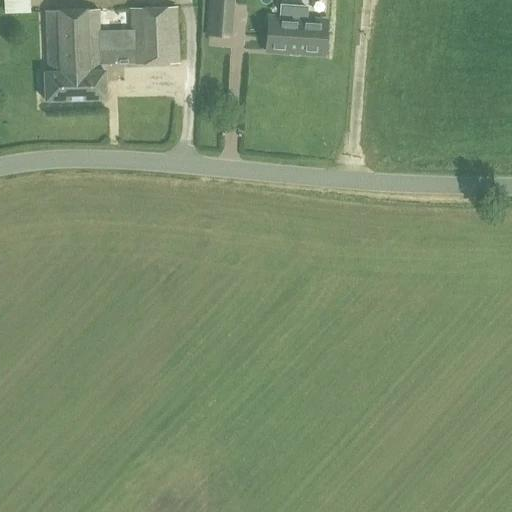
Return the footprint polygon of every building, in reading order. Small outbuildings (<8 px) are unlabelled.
[(34,0),(3,0),(4,13),(35,12),(34,0)] [(232,0),(209,0),(209,12),(231,14),(232,0)] [(270,16),(267,50),(324,53),(326,20),(307,19),(308,6),(281,4),(281,17),(270,16)] [(129,7),(130,48),(134,48),(134,62),(134,63),(180,62),(176,5),(129,7)] [(134,48),(130,48),(100,50),(98,8),(45,10),(47,71),(44,71),(45,99),(105,97),(104,69),(101,69),(101,64),(134,62),(134,48)]
